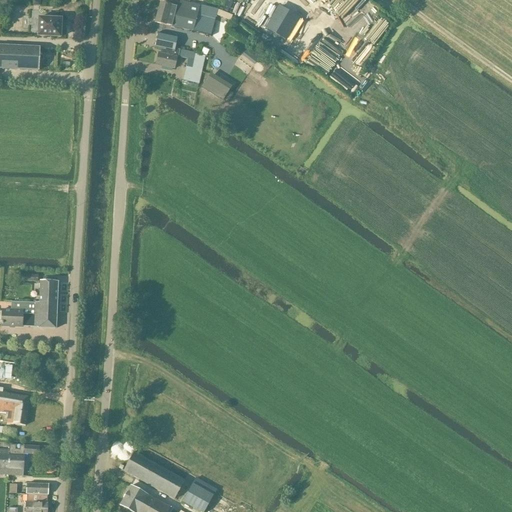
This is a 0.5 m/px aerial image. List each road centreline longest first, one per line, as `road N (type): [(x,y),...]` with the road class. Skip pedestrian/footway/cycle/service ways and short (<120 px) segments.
road 1 (unclassified): [(98,511),(133,0)]
road 2 (unclassified): [(62,511),(96,0)]
road 3 (track): [(398,0),(511,80)]
